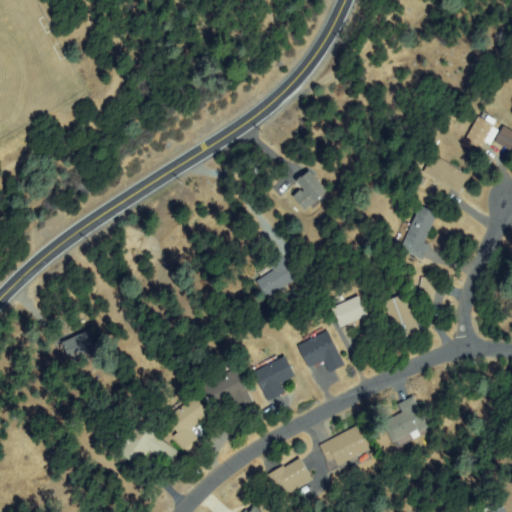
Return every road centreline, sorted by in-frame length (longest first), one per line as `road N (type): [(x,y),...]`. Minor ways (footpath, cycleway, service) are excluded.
road 1 (residential): [(342,0),(295,83),(259,115),(40,261),(0,299)]
road 2 (residential): [(181,511),(255,447),(372,385),(467,347),(511,347)]
road 3 (residential): [(467,347),(467,300),(503,208)]
